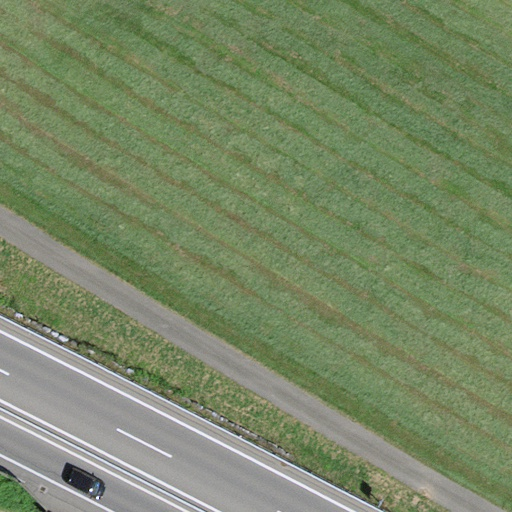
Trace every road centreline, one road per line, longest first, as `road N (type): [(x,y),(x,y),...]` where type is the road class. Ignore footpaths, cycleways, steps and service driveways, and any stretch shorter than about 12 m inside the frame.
road 1 (unclassified): [(0,218),(481,511)]
road 2 (trunk): [(279,511),(0,370)]
road 3 (trunk): [(0,436),(149,511)]
